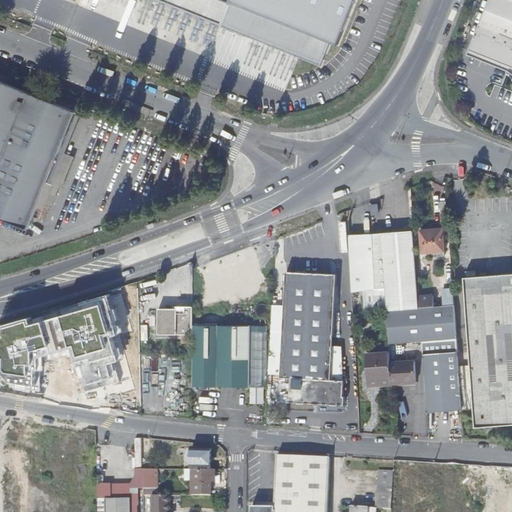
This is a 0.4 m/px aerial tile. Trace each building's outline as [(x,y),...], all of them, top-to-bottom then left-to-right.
[(162,0),(218,22),(226,0),(162,0)] [(511,0),(493,0),(473,50),(511,65),(511,0)] [(0,216),(27,227),(73,110),(0,80),(0,216)] [(433,195),(441,197),(444,184),(437,182),(433,195)] [(374,232),(374,237),(376,277),(387,277),(388,304),(390,343),(414,342),(423,341),(447,339),(444,304),(421,306),(415,228),(374,232)] [(430,230),(432,251),(436,251),(436,256),(446,255),(444,228),(430,230)] [(424,252),(432,251),(430,230),(422,230),(424,252)] [(366,305),(388,304),(387,277),(376,277),(374,237),(351,239),(355,291),(365,291),(366,305)] [(346,374),(333,375),(338,270),(289,270),(283,375),(293,375),(293,391),(290,391),(291,400),(316,399),(316,402),(325,402),(325,399),(348,399),(348,391),(347,391),(346,374)] [(477,426),(511,423),(511,273),(467,276),(472,349),(476,407),(477,426)] [(31,317),(5,326),(6,335),(1,336),(1,369),(11,381),(35,386),(36,370),(40,370),(40,358),(73,348),(86,392),(120,382),(115,363),(120,361),(113,336),(122,334),(110,295),(82,303),(83,309),(34,323),(31,317)] [(194,324),(194,305),(177,306),(178,309),(159,309),(160,334),(194,333),(194,324)] [(251,383),(252,325),(194,324),(194,389),(219,390),(220,381),(251,383)] [(251,383),(250,392),(268,393),(269,325),(252,325),(251,383)] [(424,355),(460,350),(459,338),(447,339),(423,341),(424,355)] [(465,409),(476,407),(472,349),(460,350),(465,409)] [(465,409),(460,350),(424,355),(429,415),(465,409)] [(393,382),(392,364),(391,351),(369,352),(371,379),(382,379),(382,383),(393,382)] [(392,364),(393,382),(414,381),(413,363),(392,364)] [(219,390),(250,392),(251,383),(220,381),(219,390)] [(410,406),(419,406),(418,387),(409,388),(410,406)] [(193,449),(193,469),(212,469),(212,449),(193,449)] [(329,511),(331,457),(279,455),(277,507),(253,506),(252,511),(329,511)] [(216,478),(216,469),(193,469),(193,495),(213,495),(213,479),(216,478)] [(389,508),(392,509),(395,470),(380,470),(378,508),(389,508)] [(422,471),(421,499),(436,500),(437,471),(422,471)] [(501,511),(502,491),(467,490),(467,511),(501,511)] [(153,511),(171,511),(171,495),(154,495),(153,511)] [(105,511),(130,511),(131,497),(105,497),(105,511)]
